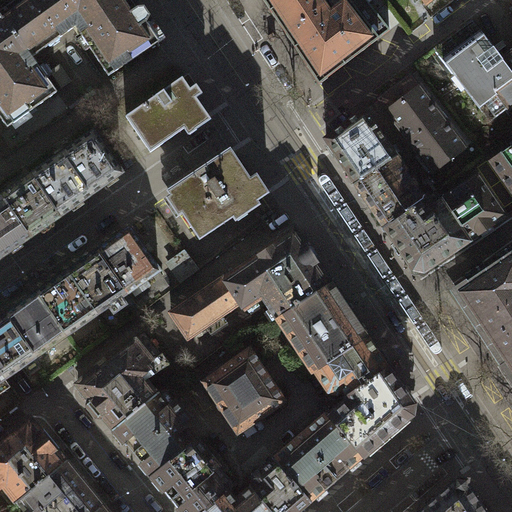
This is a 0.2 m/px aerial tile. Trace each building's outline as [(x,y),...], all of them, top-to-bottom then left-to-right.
[(108,74),(159,38),(150,26),(147,21),(149,14),(143,7),(137,7),(133,2),(131,0),(15,0),(0,11),(0,12),(31,56),(74,25),(108,74)] [(263,0),(295,47),(323,27),(318,20),(335,8),(329,0),(263,0)] [(295,47),(320,82),(389,32),(365,0),(345,0),(335,8),(318,20),(323,27),(295,47)] [(0,117),(7,127),(56,92),(31,56),(0,12),(0,117)] [(433,48),(489,121),(511,104),(511,52),(502,60),(487,71),(477,58),(493,46),(472,19),(452,34),(433,48)] [(411,75),(379,99),(433,170),(465,146),(411,75)] [(184,78),(127,118),(150,152),(187,127),(192,133),(211,119),(197,98),(204,92),(199,84),(191,89),(184,78)] [(365,111),(325,139),(355,182),(395,155),(365,111)] [(31,174),(59,215),(121,173),(93,132),(31,174)] [(511,144),(490,160),(511,190),(511,144)] [(230,148),(167,189),(199,238),(269,192),(261,180),(255,184),(230,148)] [(395,155),(355,182),(385,226),(421,202),(425,199),(395,155)] [(31,174),(1,194),(29,236),(59,215),(31,174)] [(506,215),(478,174),(440,200),(468,240),(506,215)] [(1,194),(0,194),(0,255),(29,236),(1,194)] [(468,240),(440,200),(426,209),(421,202),(385,226),(406,259),(413,269),(423,271),(449,253),(468,240)] [(256,254),(221,278),(238,303),(243,310),(262,297),(276,318),(331,282),(293,225),(254,251),(256,254)] [(159,270),(130,228),(99,250),(128,291),(159,270)] [(128,291),(99,250),(68,271),(96,313),(108,305),(113,313),(127,304),(122,296),(128,291)] [(189,257),(184,250),(168,262),(182,281),(198,269),(189,257)] [(511,250),(454,289),(501,361),(511,354),(511,250)] [(96,313),(68,271),(36,293),(65,335),(96,313)] [(221,278),(170,312),(187,337),(238,303),(221,278)] [(331,282),(276,318),(312,372),(314,370),(367,335),(331,282)] [(65,335),(36,293),(7,313),(36,355),(65,335)] [(36,355),(7,313),(0,317),(0,370),(4,377),(36,355)] [(338,392),(343,388),(347,394),(388,367),(367,335),(314,370),(328,391),(338,392)] [(159,362),(137,336),(78,384),(114,428),(157,392),(143,375),(159,362)] [(249,349),(202,381),(237,433),(284,401),(249,349)] [(511,354),(501,361),(511,376),(511,354)] [(388,367),(347,394),(353,404),(344,411),(336,412),(330,417),(362,455),(412,413),(413,403),(388,367)] [(114,428),(152,475),(195,440),(184,427),(192,420),(175,400),(168,406),(157,392),(114,428)] [(330,417),(326,412),(273,457),(310,500),(362,455),(330,417)] [(62,462),(26,418),(0,439),(0,485),(14,502),(21,496),(62,462)] [(152,475),(182,511),(202,511),(228,491),(234,487),(224,474),(231,468),(214,446),(206,453),(195,440),(152,475)] [(272,511),(294,511),(310,500),(273,457),(252,475),(257,481),(251,486),(272,511)] [(62,462),(21,496),(30,507),(24,511),(92,511),(99,506),(62,462)] [(486,511),(467,483),(454,481),(418,511),(486,511)] [(272,511),(251,486),(234,499),(228,491),(202,511),(272,511)]
